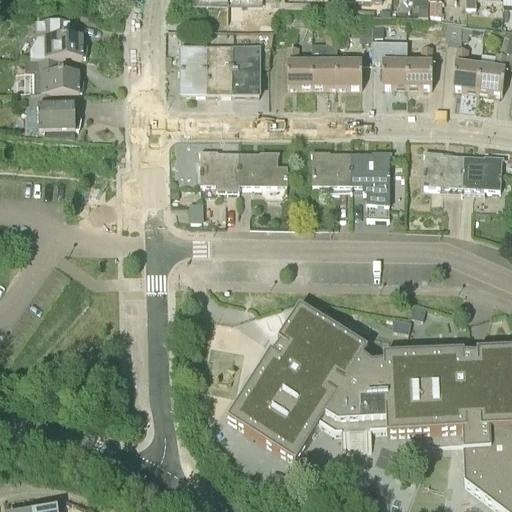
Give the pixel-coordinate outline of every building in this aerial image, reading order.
[(503,3),(503,0),(465,0),(465,14),(477,14),(477,2),(503,3)] [(503,3),(503,15),(511,14),(511,0),(503,0),(503,3)] [(442,23),(442,7),(430,6),(429,22),(442,23)] [(418,11),(418,22),(428,22),(429,11),(418,11)] [(461,45),(462,31),(462,28),(445,26),(444,39),(444,47),(461,49),(461,45)] [(82,41),(69,42),(68,28),(37,28),(37,42),(30,54),(30,64),(67,64),(82,65),(82,64),(86,64),(88,51),(82,50),(82,41)] [(372,28),(372,42),(372,48),(383,48),(383,42),(383,28),(372,28)] [(336,50),(336,36),(326,36),(326,50),(336,50)] [(336,36),(336,50),(348,50),(348,37),(336,36)] [(312,67),(312,94),(337,94),(337,67),(336,50),(326,50),(312,50),(312,67)] [(312,94),(312,67),(297,67),(297,52),(287,52),(287,94),(312,94)] [(407,94),(407,67),(393,67),(392,52),(382,52),(382,94),(407,94)] [(407,67),(407,94),(432,94),(432,52),(421,53),(421,67),(407,67)] [(207,102),(206,53),(181,53),(181,102),(181,101),(207,102)] [(233,102),(233,53),(206,53),(207,102),(233,102)] [(233,53),(233,102),(258,102),(259,102),(259,53),(233,53)] [(477,97),(480,71),(465,69),(467,54),(457,53),(452,95),(477,97)] [(502,100),(507,59),(496,58),(495,61),(481,60),(480,71),(477,97),(502,100)] [(30,64),(24,64),(25,79),(30,79),(30,101),(33,101),(38,101),(62,101),(79,101),(79,100),(82,100),(84,87),(78,86),(78,77),(66,78),(67,64),(46,65),(30,64)] [(337,67),(337,94),(362,94),(362,67),(337,67)] [(27,114),(27,134),(30,137),(38,137),(44,137),(74,137),(75,137),(75,136),(78,136),(81,123),(75,122),(75,113),(62,113),(62,101),(38,101),(33,101),(30,101),(30,114),(27,114)] [(217,160),(217,159),(199,158),(199,160),(200,160),(200,182),(201,201),(215,201),(215,199),(239,199),(239,192),(239,160),(217,160)] [(288,172),(277,172),(277,160),(279,160),(279,159),(260,159),(260,160),(239,160),(239,192),(287,193),(288,172)] [(350,193),(351,160),(329,160),(329,159),(310,159),(310,160),(312,160),(312,193),(350,193)] [(351,160),(350,193),(361,193),(361,198),(366,198),(366,206),(366,212),(366,226),(389,226),(389,212),(389,207),(389,206),(389,193),(389,161),(391,161),(391,159),(372,159),(372,161),(351,160)] [(461,194),(463,163),(442,162),(442,160),(423,160),(423,161),(425,161),(423,193),(461,194)] [(461,194),(500,196),(501,165),(503,165),(503,163),(485,162),(485,164),(463,163),(461,194)] [(170,203),(179,203),(179,192),(169,192),(170,203)] [(190,228),(201,228),(200,210),(190,211),(190,228)] [(413,309),(410,321),(423,324),(425,312),(413,309)] [(363,362),(367,354),(299,311),(277,346),(280,348),(272,358),(270,357),(227,425),(295,468),(314,439),(313,438),(318,430),(334,440),(341,440),(342,457),(371,456),(370,438),(386,438),(386,441),(462,438),(464,490),(493,511),(511,511),(511,354),(476,356),(476,359),(464,359),(464,357),(383,360),(383,367),(372,369),(363,362)] [(406,336),(408,326),(393,323),(391,333),(406,336)] [(226,416),(243,330),(219,325),(202,411),(226,416)]
